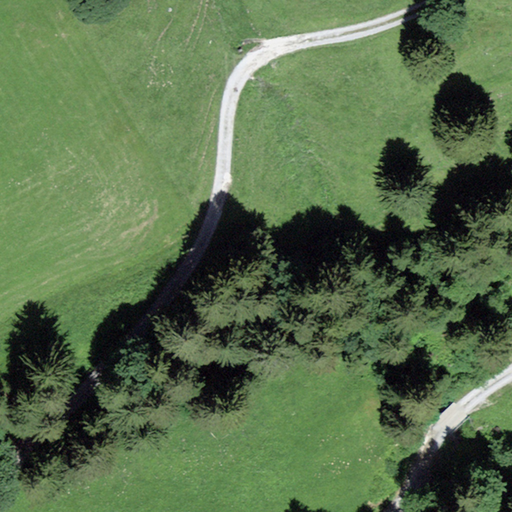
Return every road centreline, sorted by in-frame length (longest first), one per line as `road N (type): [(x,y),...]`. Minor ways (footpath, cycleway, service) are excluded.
road 1 (track): [(0,495),(18,443),(141,333),(198,256),(219,195),(241,67),(264,51),(438,0)]
road 2 (track): [(511,371),(444,422),(394,511)]
